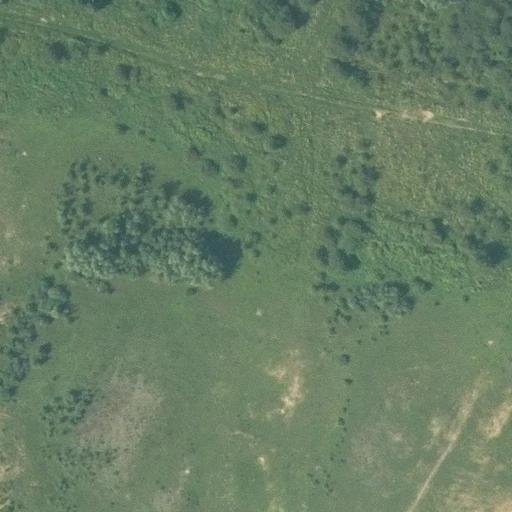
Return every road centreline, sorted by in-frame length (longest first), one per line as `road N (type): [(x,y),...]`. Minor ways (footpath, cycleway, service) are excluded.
road 1 (track): [(0,17),(275,89),(313,52),(329,0)]
road 2 (track): [(275,89),(511,133)]
